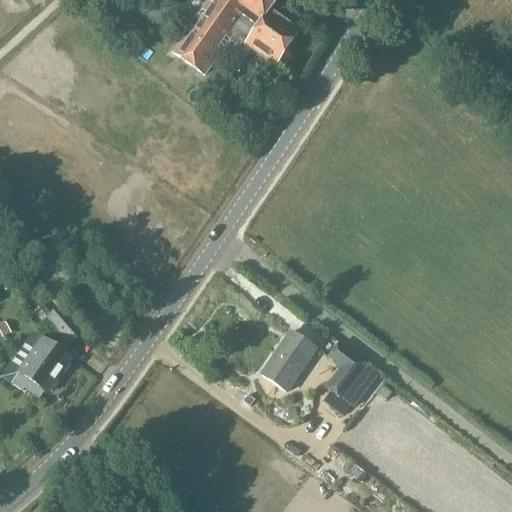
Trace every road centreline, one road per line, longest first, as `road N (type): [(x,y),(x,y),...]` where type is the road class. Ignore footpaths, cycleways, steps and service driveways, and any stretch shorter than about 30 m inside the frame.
road 1 (tertiary): [(0,508),(75,439),(118,383),(373,0)]
road 2 (track): [(372,1),(472,26),(511,68)]
